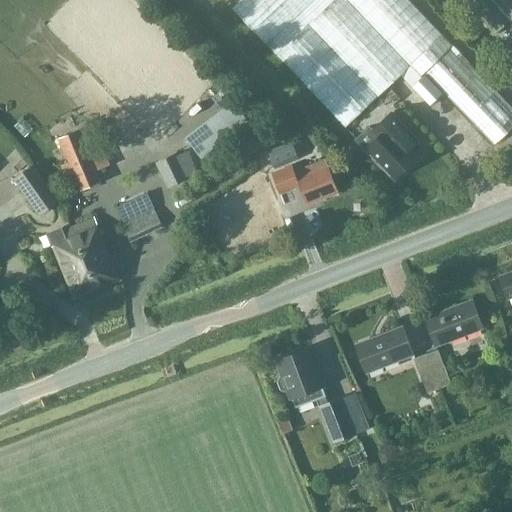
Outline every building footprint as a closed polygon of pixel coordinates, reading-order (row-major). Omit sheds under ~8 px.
[(236,0),(239,2),(232,8),(345,128),(410,66),(423,80),(414,88),(430,107),(443,95),(493,146),(511,127),(511,108),(486,81),(454,46),(409,0),(236,0)] [(511,0),(468,0),(498,31),(511,17),(511,0)] [(418,140),(392,112),(372,131),(377,136),(365,148),(394,179),(417,157),(409,148),(418,140)] [(76,181),(81,191),(100,183),(79,131),(60,139),(69,161),(60,164),(68,184),(76,181)] [(279,147),(268,152),(274,167),(285,162),(279,147)] [(169,188),(188,178),(177,155),(158,164),(167,185),(169,188)] [(298,185),(304,205),(336,194),(324,160),(293,171),(291,164),(271,171),(278,192),(280,191),(298,185)] [(53,202),(29,167),(12,179),(37,213),(53,202)] [(120,225),(128,243),(161,229),(146,194),(115,208),(122,224),(120,225)] [(93,218),(70,227),(96,291),(118,282),(93,218)] [(73,300),(96,291),(70,227),(60,231),(59,229),(46,234),(51,247),(73,300)] [(511,299),(511,273),(497,279),(506,302),(511,299)] [(425,319),(435,347),(482,329),(472,302),(425,319)] [(355,345),(365,373),(412,356),(402,328),(355,345)] [(307,349),(277,360),(283,376),(279,378),(277,382),(280,389),(284,391),(288,389),(295,408),(325,397),(307,349)] [(437,355),(426,359),(438,392),(449,388),(437,355)] [(438,392),(426,359),(415,363),(427,396),(438,392)] [(354,392),(317,407),(331,443),(368,428),(354,392)] [(279,420),(284,433),(293,430),(286,414),(279,420)] [(359,453),(348,458),(351,467),(362,462),(359,453)]
